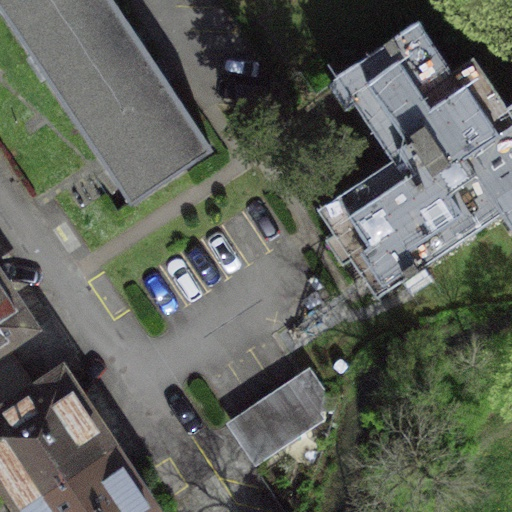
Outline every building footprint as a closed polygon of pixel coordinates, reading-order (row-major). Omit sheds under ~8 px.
[(0,0),(0,7),(13,27),(52,0),(0,0)] [(109,0),(52,0),(13,27),(131,203),(210,150),(109,0)] [(450,71),(417,22),(335,75),(391,160),(317,208),(376,297),(500,214),(511,229),(511,102),(505,107),(473,56),(450,71)] [(0,379),(13,371),(0,352),(0,343),(27,326),(0,286),(0,379)] [(321,387),(308,368),(231,419),(258,459),(319,420),(321,387)] [(0,379),(0,473),(21,505),(109,447),(60,375),(30,396),(13,371),(0,379)] [(152,511),(109,447),(21,505),(25,511),(152,511)]
